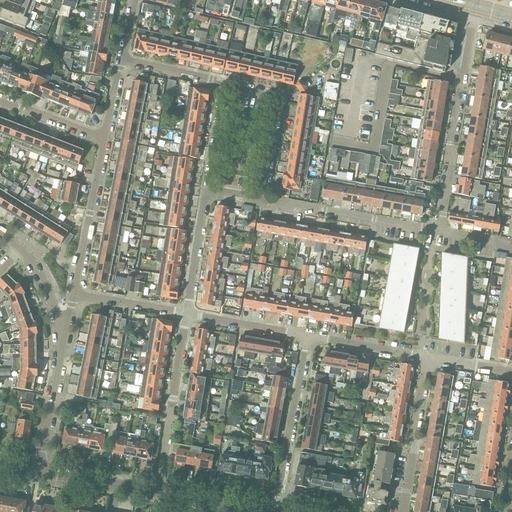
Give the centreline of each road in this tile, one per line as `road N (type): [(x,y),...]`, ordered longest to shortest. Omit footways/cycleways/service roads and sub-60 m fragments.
road 1 (residential): [(335,140),(374,148),(388,64),(462,80)]
road 2 (residential): [(157,493),(187,313)]
road 3 (residential): [(278,511),(307,336)]
road 4 (residential): [(269,204),(288,97),(221,83)]
road 5 (residential): [(436,232),(269,204)]
road 6 (residential): [(74,294),(104,138)]
road 7 (residential): [(403,511),(427,357)]
road 8 (residential): [(436,232),(462,80)]
road 9 (residential): [(38,472),(66,329)]
road 10 (residential): [(307,336),(187,313)]
road 11 (residential): [(427,357),(307,336)]
road 12 (residential): [(38,472),(157,493)]
road 13 (residential): [(187,313),(205,194)]
